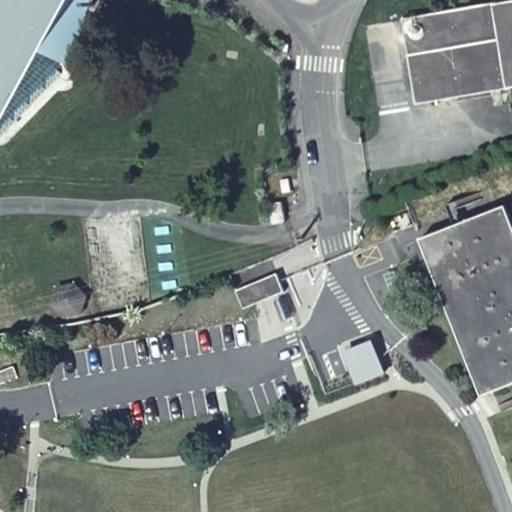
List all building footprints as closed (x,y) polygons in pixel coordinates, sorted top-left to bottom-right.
[(0,0),(0,152),(9,157),(22,126),(28,130),(87,61),(79,60),(81,54),(92,56),(100,0),(0,0)] [(504,86),(492,0),(401,15),(414,100),(504,86)] [(511,0),(493,0),(492,0),(504,86),(511,84),(511,0)] [(281,203),(269,205),(272,224),(284,222),(281,203)] [(474,394),(511,378),(511,239),(498,204),(414,237),(474,394)] [(235,291),(243,309),(284,293),(276,273),(235,291)] [(0,364),(0,376),(10,373),(6,362),(0,364)] [(347,511),(313,421),(199,463),(217,511),(347,511)] [(396,439),(353,455),(374,511),(375,511),(384,510),(384,511),(462,511),(452,484),(458,482),(443,438),(401,452),(396,439)]
